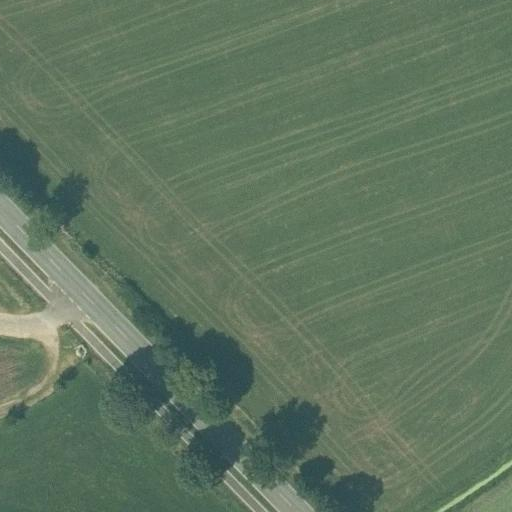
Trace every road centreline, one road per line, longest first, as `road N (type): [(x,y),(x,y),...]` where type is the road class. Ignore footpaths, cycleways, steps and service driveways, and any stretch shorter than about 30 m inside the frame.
road 1 (secondary): [(90,296),(297,511)]
road 2 (secondary): [(0,203),(90,296)]
